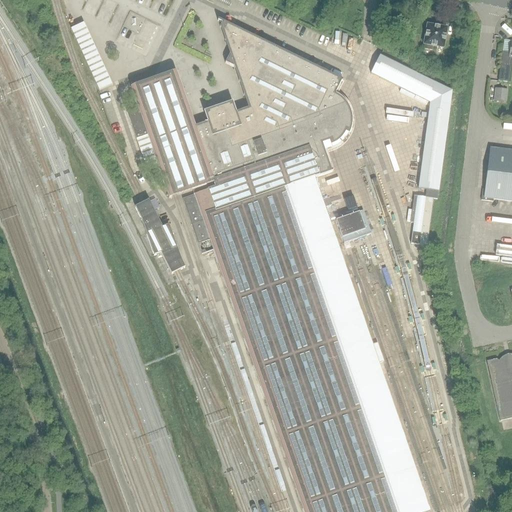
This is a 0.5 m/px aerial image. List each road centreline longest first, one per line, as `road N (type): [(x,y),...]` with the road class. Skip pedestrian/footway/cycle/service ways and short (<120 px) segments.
road 1 (unclassified): [(499,334),(477,326),(462,263),(475,127)]
road 2 (residential): [(48,511),(42,447),(0,338)]
road 3 (unclassified): [(475,127),(489,0)]
